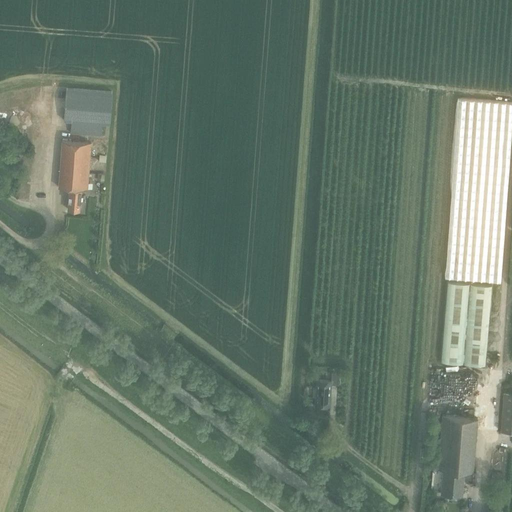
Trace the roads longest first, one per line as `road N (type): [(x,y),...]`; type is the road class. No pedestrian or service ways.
road 1 (tertiary): [(335,511),(0,260)]
road 2 (track): [(279,511),(0,305)]
